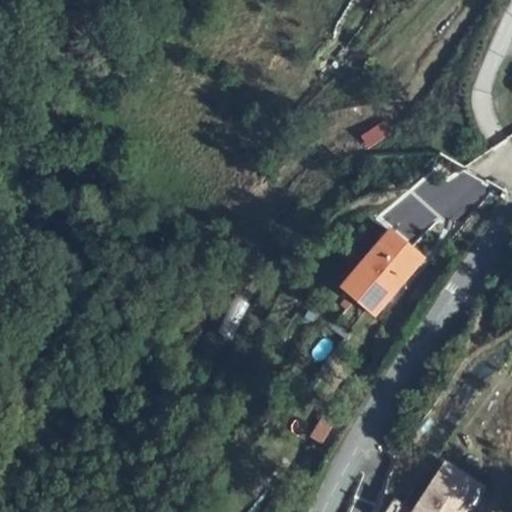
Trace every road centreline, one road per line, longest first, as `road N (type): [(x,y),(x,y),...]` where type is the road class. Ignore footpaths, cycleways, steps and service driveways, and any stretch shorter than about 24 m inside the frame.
road 1 (tertiary): [(511,215),(398,375),(323,511)]
road 2 (track): [(30,0),(51,53),(82,66),(117,56),(161,0)]
